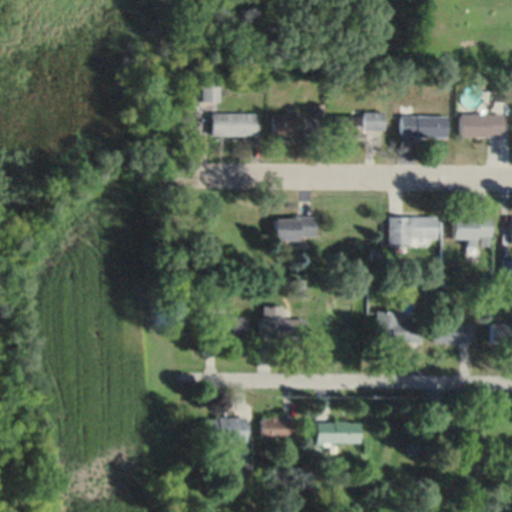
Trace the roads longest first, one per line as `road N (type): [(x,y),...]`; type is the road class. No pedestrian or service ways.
road 1 (residential): [(511,389),(179,387)]
road 2 (residential): [(511,186),(195,182)]
